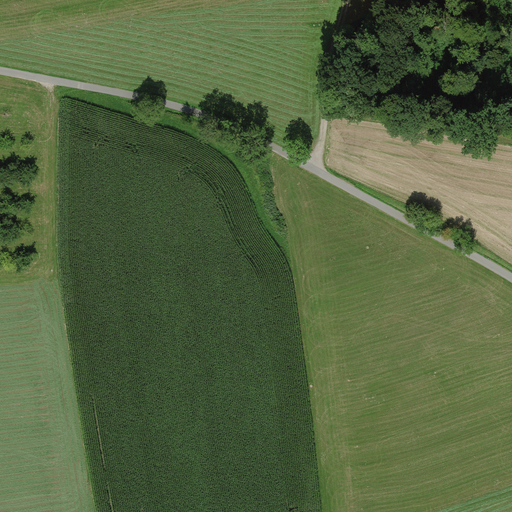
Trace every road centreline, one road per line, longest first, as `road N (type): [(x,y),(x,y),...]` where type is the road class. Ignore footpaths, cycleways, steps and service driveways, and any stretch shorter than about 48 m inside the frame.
road 1 (unclassified): [(0,72),(204,114),(511,276)]
road 2 (track): [(345,0),(316,169)]
